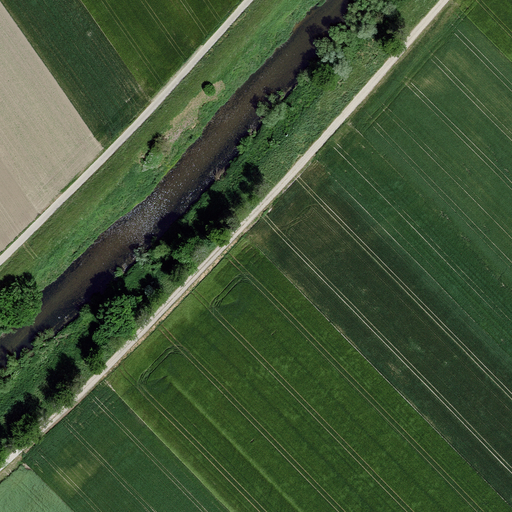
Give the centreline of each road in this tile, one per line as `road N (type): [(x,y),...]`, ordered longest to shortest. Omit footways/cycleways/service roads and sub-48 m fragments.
road 1 (track): [(21,449),(433,0)]
road 2 (track): [(0,250),(240,0)]
